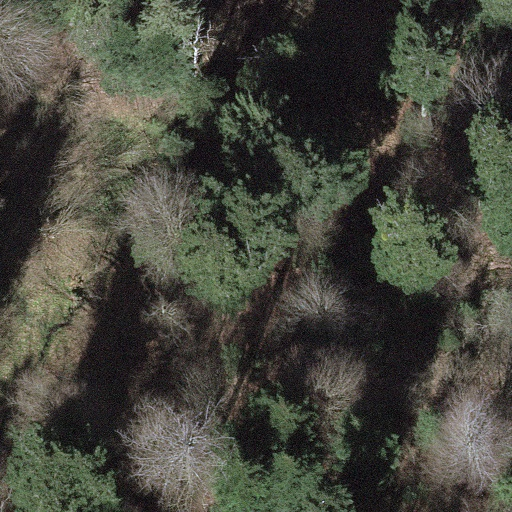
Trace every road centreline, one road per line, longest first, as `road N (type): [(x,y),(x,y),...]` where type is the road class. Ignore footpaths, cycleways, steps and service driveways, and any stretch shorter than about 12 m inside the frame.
road 1 (track): [(49,0),(21,74),(5,178),(16,290),(8,371)]
road 2 (track): [(511,29),(388,118)]
